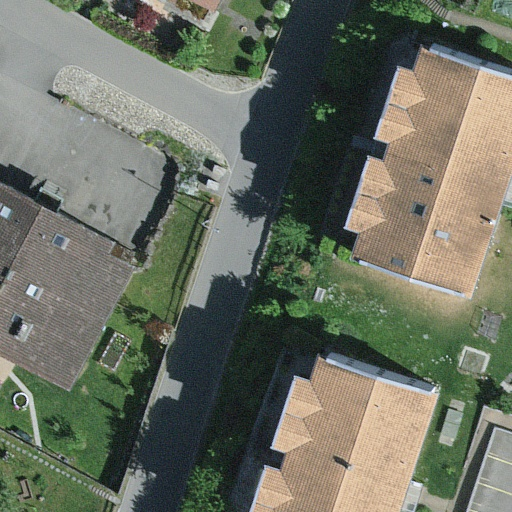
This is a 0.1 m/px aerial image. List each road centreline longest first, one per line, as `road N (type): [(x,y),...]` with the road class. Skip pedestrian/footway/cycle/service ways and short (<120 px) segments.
road 1 (tertiary): [(149,511),(270,141)]
road 2 (residential): [(270,141),(2,0)]
road 3 (tertiary): [(270,141),(326,0)]
